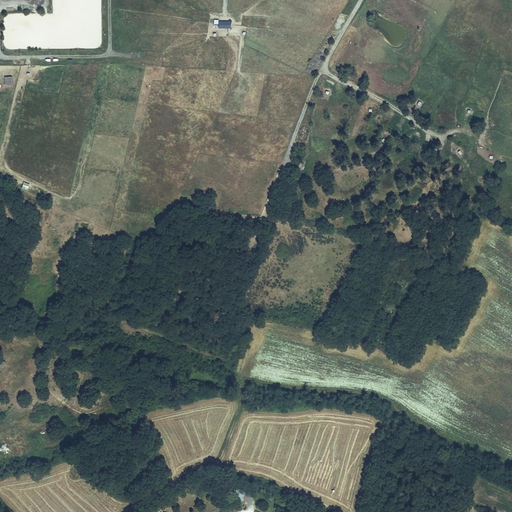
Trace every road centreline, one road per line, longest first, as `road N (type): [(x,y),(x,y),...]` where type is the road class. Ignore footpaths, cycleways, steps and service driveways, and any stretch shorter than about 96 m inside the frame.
road 1 (track): [(126,511),(148,491),(224,455),(246,380),(385,398),(511,466)]
road 2 (track): [(436,137),(323,68),(360,0)]
